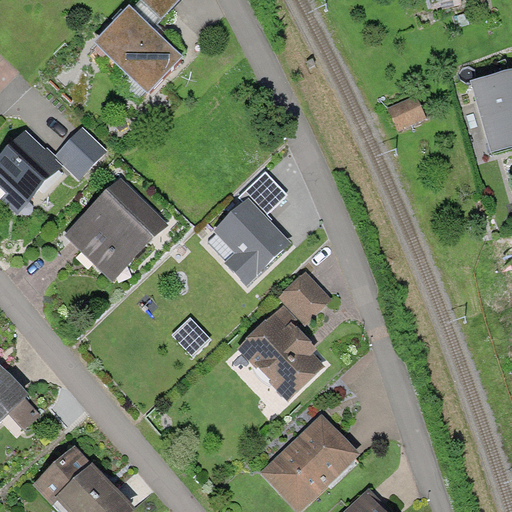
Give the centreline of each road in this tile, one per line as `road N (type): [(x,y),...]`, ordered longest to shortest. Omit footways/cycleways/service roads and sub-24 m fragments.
road 1 (residential): [(437,511),(380,336),(297,124),(232,0)]
road 2 (residential): [(0,287),(189,511)]
